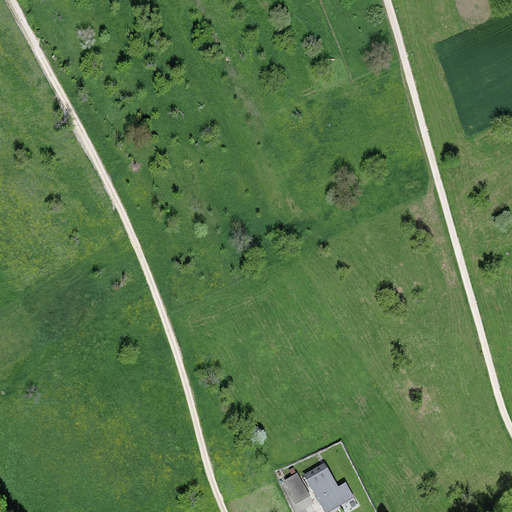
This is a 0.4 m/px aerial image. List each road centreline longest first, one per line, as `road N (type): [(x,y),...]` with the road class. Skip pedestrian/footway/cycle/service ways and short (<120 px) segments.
road 1 (track): [(12,0),(128,225),(224,511)]
road 2 (track): [(511,431),(387,0)]
